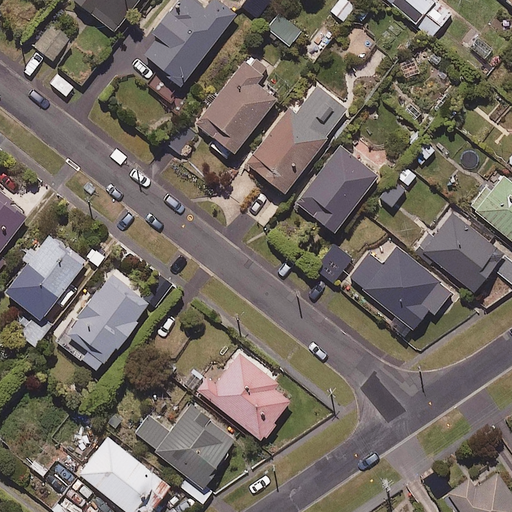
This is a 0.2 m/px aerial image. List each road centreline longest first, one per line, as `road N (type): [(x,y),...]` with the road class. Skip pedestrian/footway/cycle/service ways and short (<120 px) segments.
road 1 (residential): [(0,84),(414,412)]
road 2 (residential): [(268,511),(414,412)]
